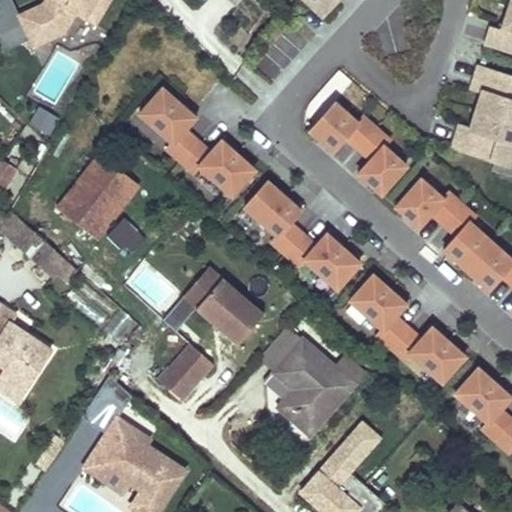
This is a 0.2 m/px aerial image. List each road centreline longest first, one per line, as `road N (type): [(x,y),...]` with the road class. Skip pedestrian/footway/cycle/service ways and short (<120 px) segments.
road 1 (unclassified): [(343,45),(272,125),(511,337)]
road 2 (unclassified): [(453,0),(418,112),(343,45)]
road 3 (residential): [(289,511),(132,375)]
